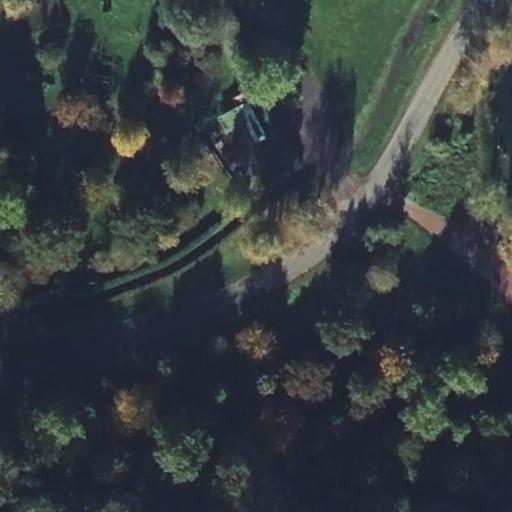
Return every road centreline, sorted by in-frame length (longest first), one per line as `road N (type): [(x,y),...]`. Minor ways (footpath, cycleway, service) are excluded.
road 1 (unclassified): [(0,387),(255,297),(328,247),(383,183),(484,0)]
road 2 (track): [(359,214),(288,35)]
road 3 (track): [(511,284),(383,183)]
